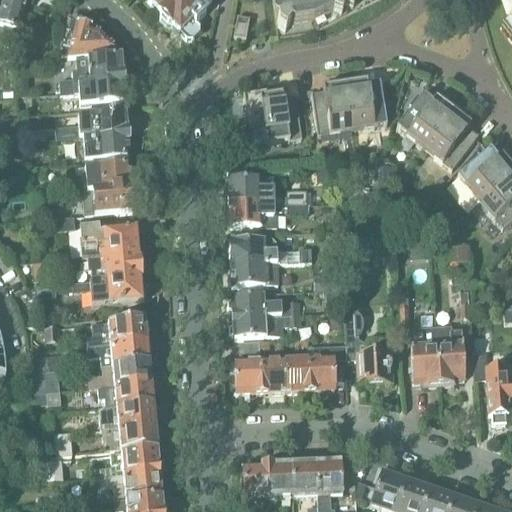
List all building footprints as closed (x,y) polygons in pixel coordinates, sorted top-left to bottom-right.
[(0,49),(21,55),(26,36),(18,34),(26,2),(19,0),(1,0),(0,6),(0,49)] [(141,0),(142,0),(158,17),(175,0),(141,0)] [(172,31),(185,45),(191,45),(198,37),(198,32),(195,28),(204,18),(201,15),(211,5),(205,0),(175,0),(158,17),(158,23),(166,31),(172,31)] [(270,0),(274,25),(276,25),(277,31),(283,36),(284,36),(289,28),(311,25),(331,15),(340,18),(343,9),(351,12),(352,12),(354,4),(361,0),(270,0)] [(511,0),(500,0),(509,25),(499,30),(511,47),(511,0)] [(236,20),(234,32),(232,40),(245,42),(249,23),(236,20)] [(65,62),(84,60),(90,34),(92,29),(88,25),(81,22),(76,24),(76,25),(72,23),(66,43),(63,42),(58,63),(65,63),(65,62)] [(90,34),(84,60),(120,58),(114,51),(101,37),(90,34)] [(120,58),(126,53),(120,45),(114,51),(120,58)] [(72,88),(123,84),(122,76),(121,74),(124,71),(123,65),(120,62),(120,60),(87,63),(74,64),(74,69),(70,69),(70,71),(65,72),(66,82),(49,83),(51,97),(58,97),(58,92),(72,91),(72,88)] [(359,81),(343,83),(350,136),(385,131),(379,88),(366,90),(366,86),(360,87),(359,81)] [(350,136),(343,83),(327,85),(327,91),(321,92),(322,97),(310,98),(316,141),(350,136)] [(58,99),(72,98),(78,97),(78,108),(124,105),(123,103),(126,101),(125,93),(123,91),(123,90),(123,89),(123,84),(72,88),(72,91),(58,92),(58,97),(58,99)] [(243,104),(246,128),(247,134),(263,132),(265,149),(300,144),(294,101),(281,103),(281,98),(275,99),(274,93),(242,98),(243,104)] [(17,97),(18,106),(26,105),(25,97),(17,97)] [(395,133),(423,154),(456,112),(443,102),(439,106),(434,103),(432,106),(422,98),(419,102),(416,99),(409,109),(412,111),(395,133)] [(468,122),(456,112),(423,154),(451,176),(477,141),(467,133),(470,130),(465,126),(468,122)] [(54,146),(62,145),(127,140),(126,133),(126,132),(128,129),(128,122),(125,120),(125,118),(76,121),(77,132),(53,134),(54,146)] [(19,121),(3,122),(5,147),(21,146),(19,121)] [(30,123),(20,123),(21,145),(32,144),(30,123)] [(95,165),(128,162),(127,146),(127,140),(62,145),(63,158),(82,156),(82,166),(95,165)] [(478,208),(511,179),(511,164),(509,161),(504,164),(500,160),(497,163),(489,153),(456,181),(478,208)] [(76,197),(80,197),(132,192),(131,191),(131,190),(129,168),(96,171),(83,173),(74,174),(76,197)] [(332,171),(315,171),(315,182),(332,182),(332,171)] [(50,179),(29,181),(31,199),(52,197),(50,179)] [(511,179),(478,208),(501,234),(511,225),(511,179)] [(430,191),(435,197),(445,187),(439,181),(430,191)] [(226,202),(227,210),(276,209),(276,213),(281,212),(286,212),(286,209),(305,208),(305,207),(309,207),(309,196),(286,197),(286,202),(271,202),(271,194),(268,194),(268,185),(259,185),(226,186),(227,202),(226,202)] [(82,221),(95,220),(134,216),(132,192),(80,197),(82,221)] [(440,194),(433,202),(439,207),(446,199),(440,194)] [(286,220),(306,220),(313,220),(313,212),(305,212),(305,208),(286,209),(286,212),(286,220)] [(276,209),(227,210),(227,216),(227,232),(271,231),(271,222),(273,222),(273,217),(281,217),(281,212),(276,213),(276,209)] [(72,222),(44,225),(45,239),(74,236),(72,222)] [(41,236),(40,227),(28,228),(29,238),(41,236)] [(80,263),(85,262),(136,258),(134,235),(98,238),(97,232),(77,234),(80,263)] [(229,270),(277,269),(298,268),(298,255),(276,256),(276,247),(271,243),(266,244),(264,248),(263,244),(228,245),(229,270)] [(298,255),(298,268),(311,268),(310,255),(298,255)] [(88,277),(89,287),(139,282),(138,265),(137,265),(136,258),(85,262),(87,277),(88,277)] [(45,264),(34,265),(35,281),(46,280),(45,264)] [(277,269),(229,270),(230,293),(277,291),(277,269)] [(72,289),(73,297),(87,296),(88,313),(103,311),(140,308),(138,284),(139,284),(139,282),(89,287),(72,289)] [(53,290),(35,292),(36,305),(54,303),(53,290)] [(312,299),(312,310),(338,308),(337,297),(312,299)] [(405,297),(397,298),(398,315),(406,315),(405,297)] [(230,319),(231,324),(295,320),(294,308),(279,309),(263,310),(263,302),(230,303),(230,306),(226,308),(227,315),(231,317),(231,319),(230,319)] [(458,306),(459,321),(467,321),(466,306),(458,306)] [(342,349),(343,365),(345,365),(345,366),(356,365),(358,388),(357,388),(357,389),(358,389),(358,391),(390,389),(389,357),(385,357),(385,346),(366,347),(356,341),(356,337),(359,334),(361,329),(361,325),(360,320),(354,311),(340,312),(342,349)] [(407,332),(406,315),(398,315),(398,332),(407,332)] [(296,332),(295,320),(231,324),(231,329),(232,329),(232,331),(228,334),(228,340),(233,342),(233,344),(280,341),(280,333),(296,332)] [(90,330),(91,343),(84,344),(85,353),(145,347),(143,325),(90,330)] [(435,329),(438,392),(453,391),(453,387),(464,386),(461,343),(461,332),(449,333),(449,328),(435,329)] [(423,393),(438,392),(435,329),(419,330),(419,335),(409,336),(412,389),(423,388),(423,393)] [(56,331),(41,332),(42,355),(58,354),(56,331)] [(99,372),(147,367),(145,347),(85,353),(87,373),(99,372)] [(234,367),(235,400),(259,399),(258,366),(258,354),(258,347),(238,348),(238,359),(245,359),(245,367),(234,367)] [(306,364),(308,396),(333,395),(332,366),(343,365),(342,349),(306,351),(306,364)] [(488,421),(492,421),(492,430),(505,429),(504,421),(508,420),(508,412),(509,412),(509,409),(511,409),(511,373),(505,373),(505,372),(487,373),(486,360),(484,360),(484,353),(472,354),(474,387),(486,386),(488,421)] [(45,359),(47,375),(63,373),(61,357),(45,359)] [(282,365),(284,398),(308,396),(306,364),(282,365)] [(258,366),(259,399),(284,398),(282,365),(258,366)] [(147,367),(99,372),(100,381),(86,383),(87,395),(96,394),(149,388),(147,367)] [(33,400),(57,398),(55,377),(31,380),(33,400)] [(103,414),(151,409),(149,388),(96,394),(97,404),(102,404),(103,414)] [(58,409),(57,398),(33,400),(34,411),(58,409)] [(101,435),(153,430),(151,409),(103,414),(96,415),(97,426),(100,425),(101,435)] [(51,439),(51,431),(49,420),(39,421),(41,440),(51,439)] [(153,430),(101,435),(102,449),(103,456),(155,451),(153,430)] [(53,440),(54,451),(69,449),(69,439),(53,440)] [(69,449),(54,451),(55,462),(56,461),(71,460),(69,449)] [(95,483),(158,477),(156,455),(109,460),(110,472),(106,473),(87,475),(88,484),(95,483)] [(353,472),(346,472),(339,472),(339,467),(314,468),(316,502),(316,511),(329,511),(329,501),(341,500),(341,495),(345,494),(346,503),(355,502),(354,494),(353,472)] [(316,502),(314,468),(290,469),(291,503),(316,502)] [(291,503),(290,469),(265,470),(267,504),(291,503)] [(267,504),(265,470),(241,471),(243,505),(267,504)] [(158,477),(95,483),(96,495),(112,494),(113,502),(160,498),(158,477)] [(368,511),(370,511),(394,511),(404,485),(380,477),(368,511)] [(421,511),(429,494),(404,485),(394,511),(421,511)] [(52,494),(53,511),(70,509),(68,493),(52,494)] [(449,511),(453,503),(429,494),(421,511),(449,511)] [(161,511),(160,502),(114,507),(114,511),(161,511)] [(475,511),(476,510),(453,503),(449,511),(475,511)]
